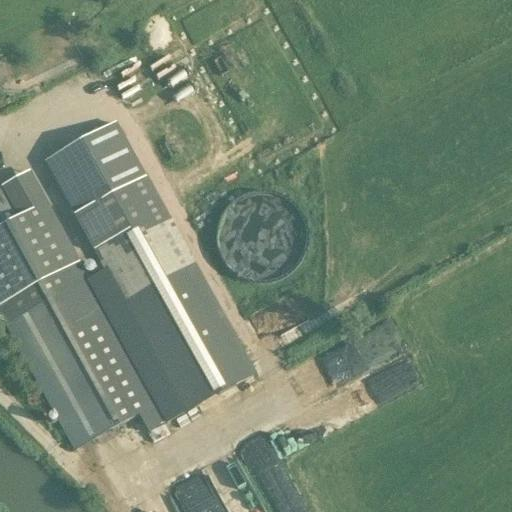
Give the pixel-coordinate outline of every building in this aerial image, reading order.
[(266,0),(171,0),(169,2),(254,156),(330,115),(266,0)] [(115,125),(45,163),(104,273),(183,416),(254,377),(115,125)] [(305,219),(242,187),(211,246),(274,278),(305,219)] [(104,273),(87,283),(46,207),(19,222),(2,190),(0,191),(0,317),(73,453),(137,418),(147,435),(183,416),(104,273)] [(299,402),(404,353),(391,325),(286,375),(299,402)] [(292,446),(384,405),(374,383),(282,424),(292,446)] [(141,509),(142,511),(176,511),(170,497),(141,509)]
